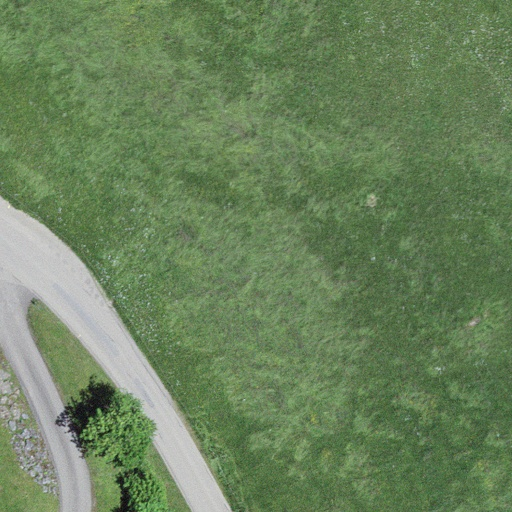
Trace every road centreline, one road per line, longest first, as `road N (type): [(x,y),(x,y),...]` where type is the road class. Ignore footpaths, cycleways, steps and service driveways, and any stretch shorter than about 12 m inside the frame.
road 1 (unclassified): [(0,240),(55,276),(176,440),(215,511)]
road 2 (track): [(76,511),(80,486),(7,245)]
